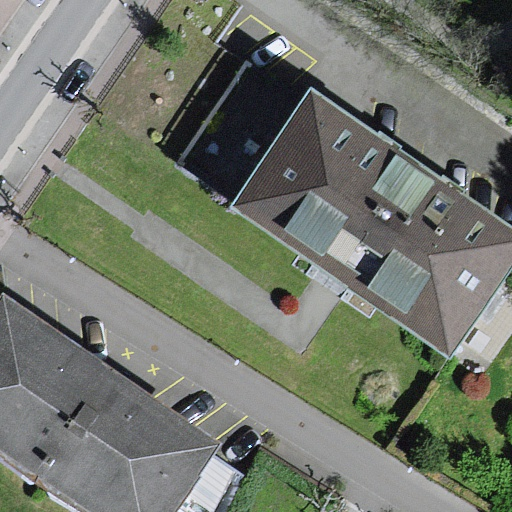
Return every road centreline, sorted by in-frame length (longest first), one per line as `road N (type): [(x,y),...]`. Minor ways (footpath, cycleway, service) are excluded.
road 1 (residential): [(0,246),(436,511)]
road 2 (residential): [(0,115),(81,0)]
